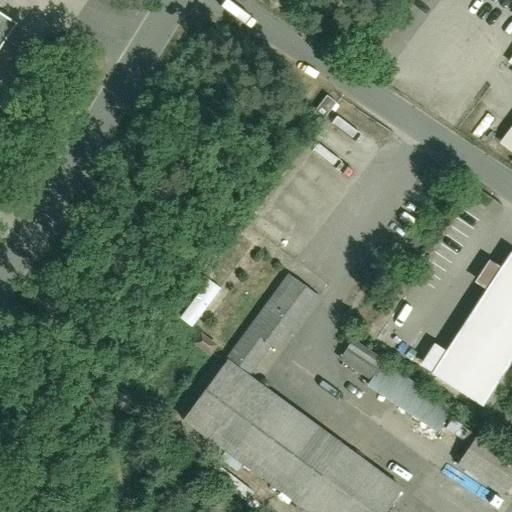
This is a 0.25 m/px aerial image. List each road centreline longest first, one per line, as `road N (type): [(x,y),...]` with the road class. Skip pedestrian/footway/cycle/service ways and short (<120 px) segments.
road 1 (residential): [(213,0),(511,189)]
road 2 (residential): [(173,0),(0,281)]
